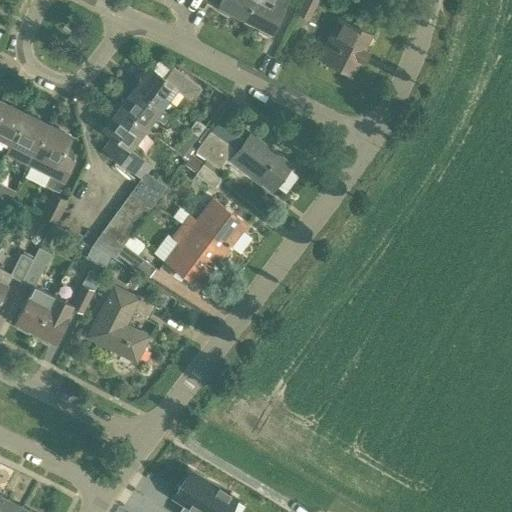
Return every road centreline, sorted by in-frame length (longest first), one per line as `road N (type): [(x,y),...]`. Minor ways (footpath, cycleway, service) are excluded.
road 1 (residential): [(144,442),(324,234),(385,140)]
road 2 (residential): [(385,140),(244,61),(110,0)]
road 3 (residential): [(144,442),(0,369)]
road 4 (residential): [(385,140),(414,0)]
